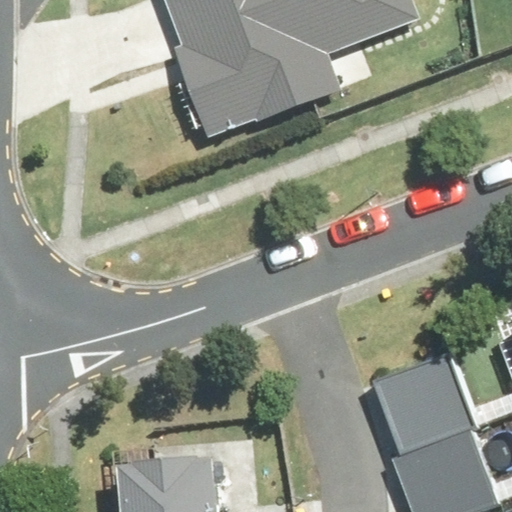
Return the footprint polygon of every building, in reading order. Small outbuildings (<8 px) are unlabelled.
[(167,0),(186,49),(222,146),(359,94),(345,56),(433,22),(424,0),(167,0)] [(386,375),(412,445),(480,420),(454,350),(386,375)] [(507,492),(480,420),(412,445),(398,450),(420,511),(452,511),(482,501),(507,492)] [(141,511),(253,511),(254,461),(141,461),(141,511)] [(486,511),(482,501),(452,511),(486,511)]
